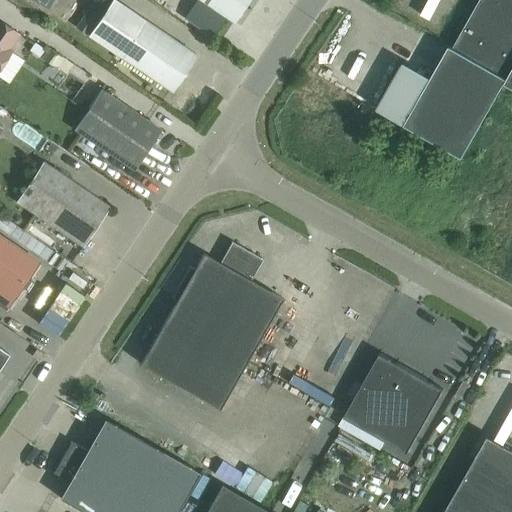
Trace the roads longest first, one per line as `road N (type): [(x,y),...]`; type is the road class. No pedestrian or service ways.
road 1 (unclassified): [(0,476),(211,157)]
road 2 (unclassified): [(511,327),(211,157)]
road 3 (unclassified): [(211,157),(317,0)]
